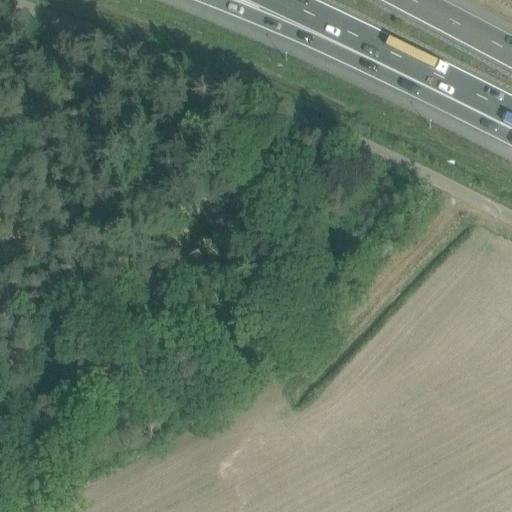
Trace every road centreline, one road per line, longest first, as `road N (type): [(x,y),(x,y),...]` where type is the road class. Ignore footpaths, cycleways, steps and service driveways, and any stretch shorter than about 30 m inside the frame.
road 1 (unclassified): [(31,0),(237,82),(511,221)]
road 2 (motorway): [(335,26),(511,111)]
road 3 (motorway): [(211,0),(335,26)]
